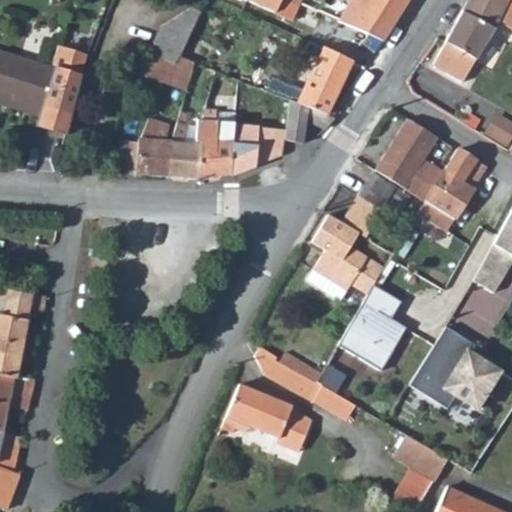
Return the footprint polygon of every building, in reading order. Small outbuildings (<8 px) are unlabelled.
[(246,0),(274,12),(279,1),(297,10),(300,5),(302,0),(246,0)] [(302,0),(300,5),(312,10),(317,0),(302,0)] [(350,0),(337,21),(365,33),(381,40),(406,0),(350,0)] [(506,0),(466,0),(443,44),(431,65),(462,82),(496,21),(511,29),(511,2),(507,0),(506,0)] [(365,33),(363,37),(369,41),(367,48),(373,52),(381,40),(365,33)] [(272,79),(267,93),(288,102),(324,117),(350,62),(307,42),(303,51),(317,59),(302,91),(272,79)] [(54,70),(43,103),(71,112),(85,54),(61,47),(54,70)] [(142,51),(138,60),(145,63),(148,53),(142,51)] [(0,100),(40,113),(41,108),(43,103),(54,70),(0,52),(0,100)] [(148,53),(145,63),(147,64),(168,73),(169,73),(176,64),(148,53)] [(168,73),(166,78),(186,84),(192,63),(180,58),(176,64),(169,73),(168,73)] [(147,64),(143,76),(184,90),(186,84),(166,78),(168,73),(147,64)] [(432,99),(425,110),(454,130),(461,118),(432,99)] [(288,102),(283,140),(301,144),(306,120),(326,129),(333,120),(324,117),(288,102)] [(43,103),(41,108),(70,118),(71,112),(43,103)] [(135,173),(168,175),(170,141),(165,140),(170,122),(149,117),(138,139),(136,139),(135,141),(119,140),(117,169),(135,169),(135,173)] [(196,120),(195,142),(200,143),(198,180),(210,179),(228,177),(233,136),(214,136),(215,122),(202,120),(196,120)] [(170,141),(168,175),(198,180),(200,143),(195,142),(183,142),(184,124),(176,122),(170,141)] [(406,123),(373,176),(397,190),(422,204),(423,203),(440,174),(422,162),(435,140),(406,123)] [(440,174),(423,203),(422,204),(415,216),(444,234),(452,221),(484,169),(454,152),(440,174)] [(373,176),(359,200),(382,214),(397,190),(373,176)] [(359,200),(344,226),(361,236),(366,239),(382,214),(359,200)] [(511,210),(510,209),(472,279),(492,292),(511,260),(511,210)] [(352,286),(369,259),(352,249),(361,236),(329,218),(312,244),(327,253),(314,273),(348,294),(352,286)] [(369,259),(352,286),(368,295),(373,287),(384,268),(369,259)] [(348,294),(314,273),(308,284),(341,305),(348,294)] [(0,374),(14,377),(17,378),(33,293),(9,287),(4,315),(0,314),(0,374)] [(358,312),(337,347),(379,373),(405,330),(390,321),(401,304),(373,287),(368,295),(358,312)] [(470,343),(444,326),(407,384),(445,409),(453,396),(474,410),(501,367),(482,355),(477,362),(463,354),(470,343)] [(289,367),(258,349),(256,355),(267,377),(311,403),(313,399),(321,386),(315,383),(289,367)] [(0,374),(0,432),(0,433),(8,403),(14,377),(0,374)] [(14,377),(8,403),(29,412),(35,382),(17,378),(14,377)] [(240,384),(223,429),(235,433),(239,424),(278,440),(290,407),(240,384)] [(321,386),(313,399),(342,417),(350,402),(332,392),(321,386)] [(411,423),(405,434),(446,458),(456,464),(471,472),(473,469),(477,463),(411,423)] [(0,433),(0,432),(0,507),(4,509),(17,475),(12,473),(22,439),(0,433)] [(405,434),(392,453),(436,480),(446,458),(405,434)] [(433,511),(493,511),(447,488),(439,502),(433,511)]
